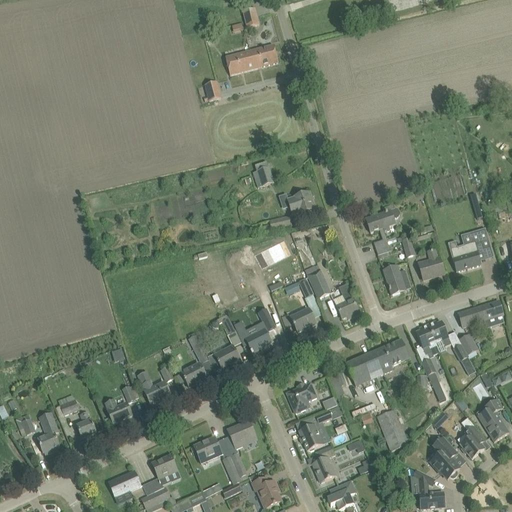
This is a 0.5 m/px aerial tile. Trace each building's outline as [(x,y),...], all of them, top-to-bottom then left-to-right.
[(247,30),(250,29),(259,27),(255,10),(243,13),(247,30)] [(243,24),(232,26),(234,34),(245,32),(243,24)] [(213,31),(205,34),(207,43),(216,41),(213,31)] [(255,71),(269,67),(278,65),(274,47),(250,53),(255,71)] [(230,77),(255,71),(250,53),(225,59),(230,77)] [(218,83),(205,86),(209,102),(222,99),(218,83)] [(258,190),(262,188),(273,185),(269,169),(257,173),(253,174),(258,190)] [(300,215),(303,214),(313,211),(310,203),(313,202),(310,194),(287,201),(292,217),(300,215)] [(475,196),(471,197),(477,220),(482,219),(475,196)] [(395,227),(393,220),(398,219),(400,217),(400,215),(399,213),(397,211),(395,211),(393,206),(383,209),(385,214),(366,220),(371,235),(383,231),(384,234),(390,232),(389,229),(395,227)] [(266,233),(271,232),(292,227),(290,218),(269,223),(270,225),(265,227),(266,233)] [(434,231),(432,227),(421,230),(423,235),(434,231)] [(254,236),(260,235),(260,234),(264,233),(262,228),(259,229),(259,228),(253,230),(254,236)] [(510,234),(509,228),(494,229),(494,231),(491,232),(491,236),(494,235),(495,236),(510,234)] [(456,243),(448,245),(456,274),(481,267),(480,263),(478,255),(491,251),(485,230),(477,233),(480,242),(464,247),(457,249),(456,243)] [(376,251),(391,246),(391,245),(397,244),(395,239),(387,242),(387,240),(374,245),(376,251)] [(409,240),(403,242),(407,258),(414,257),(409,240)] [(391,253),(393,252),(391,246),(376,251),(378,257),(391,253)] [(445,276),(442,267),(440,260),(437,260),(435,252),(428,254),(431,262),(418,266),(421,273),(423,282),(432,280),(431,278),(443,275),(444,276),(445,276)] [(314,268),(305,272),(307,277),(308,279),(318,301),(331,295),(318,266),(314,268)] [(405,272),(400,274),(398,268),(383,273),(391,297),(406,292),(404,285),(409,283),(405,272)] [(305,299),(314,295),(308,282),(307,283),(306,280),(299,284),(305,299)] [(288,296),(301,291),(297,284),(285,289),(288,296)] [(337,308),(336,308),(338,312),(342,321),(347,319),(348,321),(360,316),(359,314),(359,313),(353,300),(350,294),(351,294),(347,286),(339,290),(342,297),(345,304),(337,308)] [(503,317),(502,312),(499,303),(458,315),(461,325),(463,330),(503,317)] [(291,320),(295,328),(298,334),(310,329),(309,327),(315,324),(309,311),(291,320)] [(242,324),(234,328),(243,349),(248,347),(252,354),(251,354),(252,357),(254,356),(259,353),(258,352),(271,345),(265,332),(267,331),(268,333),(275,330),(267,312),(259,315),(263,324),(256,328),(259,334),(253,337),(249,339),(246,333),(245,331),(242,324)] [(228,337),(236,333),(229,320),(228,321),(227,317),(212,324),(212,326),(213,329),(216,330),(218,329),(220,327),(220,326),(222,325),(228,337)] [(451,346),(446,333),(442,324),(437,326),(436,323),(428,327),(436,345),(443,342),(445,349),(451,346)] [(429,348),(436,345),(428,327),(420,331),(421,333),(416,335),(426,357),(432,355),(429,348)] [(461,347),(467,357),(478,352),(470,337),(459,343),(461,347)] [(196,338),(189,341),(202,365),(208,362),(196,338)] [(410,361),(405,351),(401,341),(346,365),(356,388),(393,372),(392,368),(410,361)] [(468,359),(467,357),(461,347),(454,351),(461,363),(468,359)] [(215,356),(208,359),(209,362),(208,363),(214,375),(222,371),(223,372),(235,366),(234,364),(240,361),(235,352),(233,349),(216,357),(215,356)] [(122,350),(112,353),(115,364),(125,361),(122,350)] [(430,361),(422,364),(428,377),(436,374),(430,361)] [(206,379),(202,370),(200,366),(181,375),(185,384),(186,383),(189,389),(201,383),(200,382),(206,379)] [(166,384),(174,380),(168,369),(161,373),(166,384)] [(484,374),(479,377),(483,385),(489,382),(484,374)] [(492,381),(495,388),(502,385),(499,378),(492,381)] [(170,396),(165,384),(154,390),(151,383),(143,387),(146,393),(145,394),(148,400),(152,409),(159,405),(158,402),(170,396)] [(317,399),(315,394),(311,385),(287,395),(296,415),(311,409),(308,403),(317,399)] [(129,388),(123,391),(128,404),(135,401),(135,402),(139,400),(135,387),(130,389),(129,388)] [(334,400),(325,403),(328,411),(337,408),(334,400)] [(8,404),(12,412),(18,409),(14,401),(8,404)] [(75,401),(61,407),(65,417),(79,411),(75,401)] [(496,414),(503,410),(498,401),(476,415),(494,444),(509,434),(496,414)] [(132,417),(126,405),(117,409),(114,402),(106,406),(109,413),(108,413),(109,416),(113,425),(132,417)] [(4,407),(0,409),(0,413),(3,420),(9,417),(4,407)] [(319,426),(332,420),(334,419),(331,412),(315,418),(319,426)] [(391,453),(409,446),(395,412),(378,418),(391,453)] [(370,413),(362,416),(365,425),(373,422),(370,413)] [(92,425),(91,422),(90,422),(87,414),(81,416),(84,425),(77,427),(78,431),(82,440),(96,434),(92,425)] [(59,434),(55,425),(51,415),(40,420),(47,438),(38,442),(39,445),(43,455),(44,454),(45,457),(52,454),(51,452),(60,448),(55,435),(59,434)] [(35,434),(30,421),(28,416),(20,420),(27,437),(35,434)] [(474,428),(468,420),(461,425),(468,433),(466,435),(470,440),(461,447),(463,449),(461,451),(465,456),(467,454),(472,461),(485,451),(481,446),(486,442),(474,428)] [(230,437),(236,450),(243,448),(241,444),(255,438),(249,423),(228,432),(230,437)] [(339,436),(349,432),(346,425),(336,430),(339,436)] [(307,453),(317,449),(325,446),(321,438),(320,439),(314,427),(299,434),(307,453)] [(222,457),(216,443),(214,439),(194,447),(198,457),(202,466),(222,457)] [(458,455),(451,447),(444,439),(433,449),(440,456),(431,465),(441,476),(442,475),(448,481),(451,479),(452,480),(454,479),(456,479),(457,477),(457,475),(457,474),(460,471),(454,465),(455,464),(452,460),(458,455)] [(361,442),(347,447),(350,453),(356,451),(357,451),(358,455),(365,453),(361,442)] [(321,485),(330,481),(336,478),(329,460),(336,457),(333,451),(321,456),(323,462),(313,466),(321,485)] [(58,457),(63,468),(74,463),(69,452),(58,457)] [(231,458),(241,480),(248,477),(238,455),(231,458)] [(180,478),(175,467),(171,458),(152,466),(159,481),(161,480),(163,485),(180,478)] [(234,488),(238,486),(239,485),(241,480),(231,458),(222,462),(234,488)] [(364,468),(358,470),(360,477),(373,471),(369,462),(362,464),(364,468)] [(436,481),(427,477),(417,472),(414,479),(419,482),(420,497),(421,511),(445,509),(444,495),(429,496),(428,487),(432,489),(436,481)] [(115,499),(141,488),(134,473),(109,484),(115,499)] [(265,511),(272,508),(281,504),(276,491),(278,490),(275,483),(269,485),(267,479),(252,485),(255,493),(257,493),(265,511)] [(354,506),(350,497),(356,495),(351,482),(329,491),(332,498),(328,500),(331,508),(336,506),(338,511),(341,511),(346,510),(347,511),(360,511),(357,506),(354,506)] [(238,486),(234,488),(222,493),(225,501),(242,493),(238,486)] [(170,500),(169,499),(165,490),(155,495),(160,505),(166,501),(170,500)] [(202,493),(188,501),(192,509),(193,509),(201,505),(203,511),(210,511),(209,508),(206,502),(203,495),(202,493)] [(146,511),(160,505),(155,495),(142,501),(146,511)] [(170,509),(177,506),(173,497),(169,499),(170,500),(166,501),(168,506),(170,509)]
